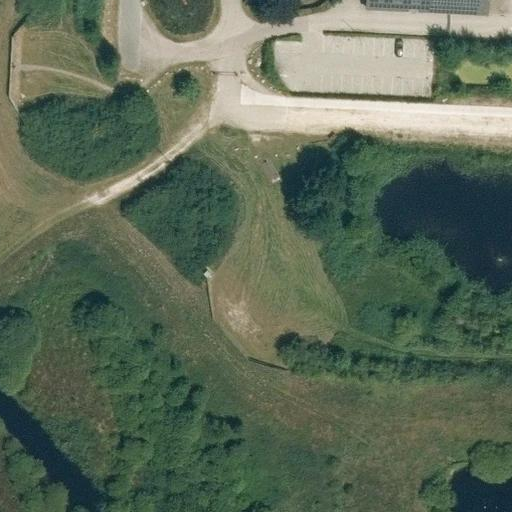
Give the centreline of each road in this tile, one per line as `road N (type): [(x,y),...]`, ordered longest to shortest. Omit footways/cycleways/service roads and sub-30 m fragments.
road 1 (track): [(511,126),(238,115)]
road 2 (track): [(58,213),(177,152),(218,114),(238,115)]
road 3 (unclassified): [(225,51),(158,54),(136,37),(130,0)]
